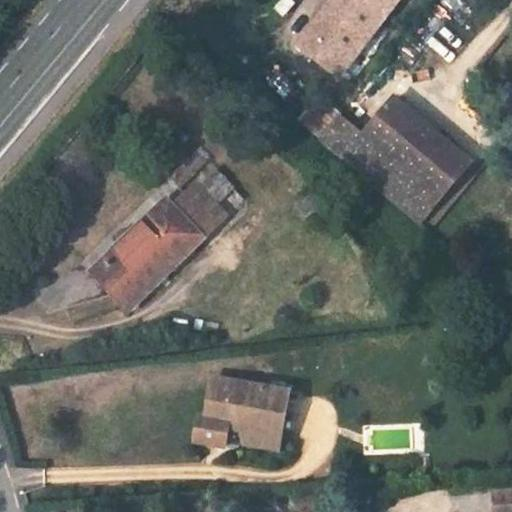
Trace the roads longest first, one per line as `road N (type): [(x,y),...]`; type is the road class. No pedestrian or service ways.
road 1 (unknown): [(0,478),(304,470)]
road 2 (primary): [(0,123),(96,0)]
